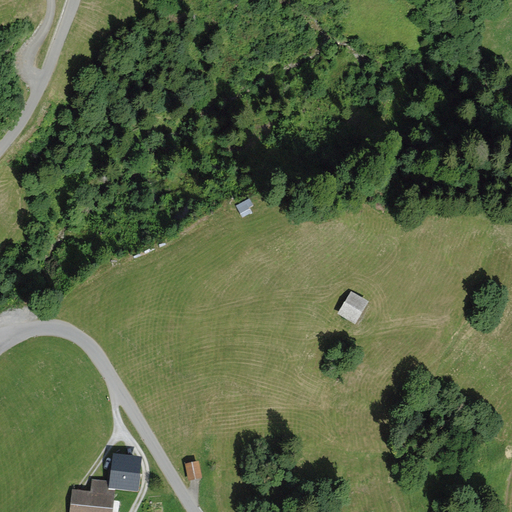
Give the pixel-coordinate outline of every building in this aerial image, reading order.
[(236,195),(240,203),(253,196),(249,188),(236,195)] [(368,302),(350,291),(337,314),(355,325),(368,302)] [(142,456),(113,454),(110,481),(110,488),(115,489),(139,491),(142,456)] [(199,460),(184,463),(188,481),(202,478),(199,460)] [(91,491),(72,489),(69,511),(112,511),(115,489),(110,488),(110,481),(92,479),(91,491)]
